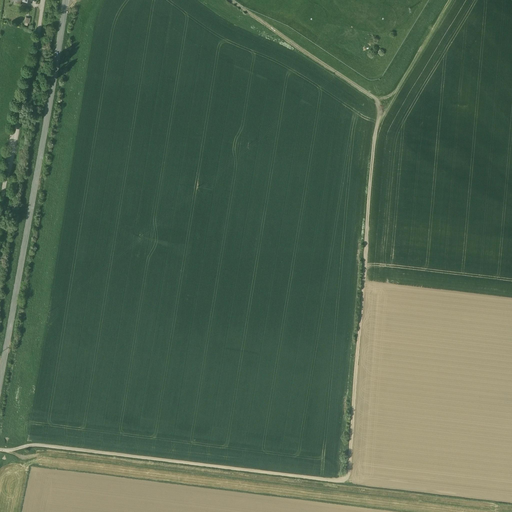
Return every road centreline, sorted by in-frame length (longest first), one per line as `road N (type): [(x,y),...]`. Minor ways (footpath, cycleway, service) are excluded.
road 1 (tertiary): [(65,0),(0,386)]
road 2 (track): [(0,450),(43,447),(338,482)]
road 3 (unclassified): [(0,223),(43,0)]
